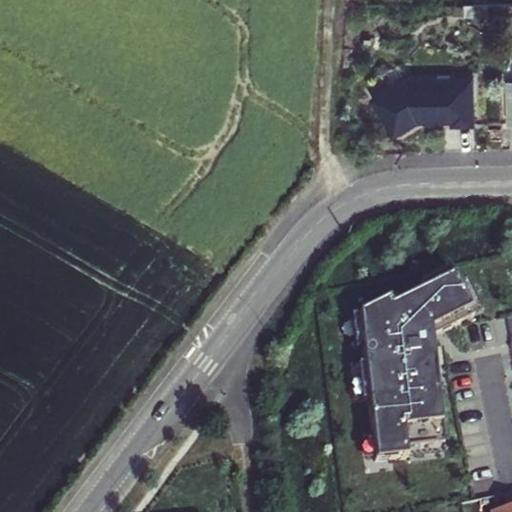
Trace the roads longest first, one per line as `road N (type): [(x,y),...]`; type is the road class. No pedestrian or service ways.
road 1 (tertiary): [(93,511),(287,257),(341,203),(394,186),(511,181)]
road 2 (track): [(307,234),(321,0)]
